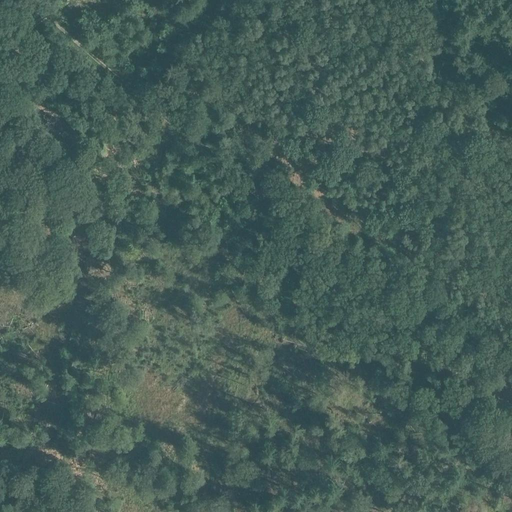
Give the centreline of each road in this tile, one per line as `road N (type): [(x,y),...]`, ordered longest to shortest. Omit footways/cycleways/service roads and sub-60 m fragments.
road 1 (track): [(31,511),(0,292)]
road 2 (track): [(400,0),(511,117)]
